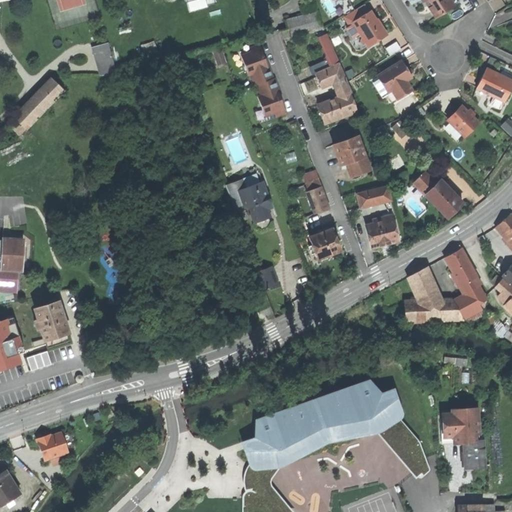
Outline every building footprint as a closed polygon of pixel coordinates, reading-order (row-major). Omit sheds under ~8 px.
[(424,0),(431,11),(449,0),(448,0),(424,0)] [(444,12),(453,7),(449,0),(431,11),(435,17),(444,12)] [(363,4),(344,16),(349,25),(354,22),(361,32),(359,33),(360,35),(361,37),(361,41),(365,42),(367,45),(377,39),(378,36),(381,37),(386,34),(380,24),(378,25),(376,22),(375,20),(376,19),(370,11),(368,12),(363,4)] [(286,18),(288,25),(320,17),(318,9),(286,18)] [(279,30),(282,38),(324,26),(321,19),(279,30)] [(356,37),(360,35),(359,33),(361,32),(354,22),(349,25),(350,25),(346,28),(352,38),(356,36),(356,37)] [(320,36),(333,66),(339,64),(340,63),(327,33),(320,36)] [(107,40),(94,44),(103,75),(116,71),(107,40)] [(392,53),(401,48),(398,42),(389,47),(392,53)] [(251,52),(242,56),(249,74),(250,74),(254,85),(256,85),(273,78),(269,67),(267,67),(265,61),(259,45),(250,48),(251,52)] [(216,48),(218,55),(224,53),(221,46),(216,48)] [(313,67),(316,73),(330,68),(327,61),(313,67)] [(405,69),(401,61),(371,80),(381,96),(391,89),(397,99),(411,90),(405,80),(410,77),(405,69)] [(335,85),(339,83),(345,80),(339,64),(333,66),(330,68),(316,73),(318,80),(321,87),(334,82),(335,85)] [(476,88),(504,102),(511,85),(511,82),(499,76),(500,74),(486,68),(481,79),(476,88)] [(35,94),(47,106),(62,90),(50,78),(35,94)] [(275,78),(273,78),(256,85),(260,96),(258,97),(265,116),(275,112),(276,116),(286,113),(280,96),(278,90),(279,90),(275,78)] [(339,83),(343,95),(349,93),(350,92),(345,80),(339,83)] [(349,93),(343,95),(350,114),(356,111),(349,93)] [(26,128),(47,106),(35,94),(13,116),(24,127),(26,128)] [(343,95),(339,97),(346,115),(350,114),(343,95)] [(339,97),(317,105),(324,123),(346,115),(339,97)] [(448,120),(464,136),(478,122),(472,117),(475,114),(469,109),(467,111),(461,106),(455,112),(448,120)] [(19,133),(24,127),(13,116),(6,123),(13,130),(14,129),(19,133)] [(511,117),(503,125),(511,133),(511,117)] [(396,123),(406,134),(412,128),(401,118),(396,123)] [(401,139),(406,134),(396,123),(390,128),(401,139)] [(383,125),(370,130),(377,146),(380,145),(377,136),(386,132),(383,125)] [(345,162),(350,176),(369,169),(357,136),(338,143),(344,159),(345,162)] [(339,161),(344,159),(338,143),(333,145),(339,161)] [(301,173),(316,212),(329,208),(314,168),(301,173)] [(413,182),(425,195),(434,186),(422,173),(413,182)] [(245,187),(241,178),(232,182),(236,184),(239,190),(245,187)] [(425,195),(447,218),(455,210),(462,203),(440,180),(434,186),(425,195)] [(248,207),(254,223),(262,220),(270,217),(267,209),(272,207),(262,181),(245,187),(239,190),(236,191),(242,205),(243,208),(248,207)] [(234,208),(242,205),(236,191),(239,190),(236,184),(232,182),(225,184),(234,208)] [(387,187),(357,194),(360,207),(390,200),(387,187)] [(71,206),(75,218),(87,214),(83,201),(71,206)] [(502,221),(495,227),(506,239),(511,245),(511,217),(510,214),(502,221)] [(375,223),(366,225),(371,247),(383,244),(397,241),(392,219),(391,219),(375,223)] [(322,232),(309,237),(312,245),(315,253),(317,259),(319,259),(321,261),(327,258),(327,255),(339,251),(335,240),(331,229),(329,230),(322,232)] [(2,242),(0,241),(0,287),(17,288),(18,269),(22,270),(24,240),(3,238),(2,242)] [(452,252),(444,257),(459,285),(476,276),(469,264),(468,261),(460,248),(452,252)] [(511,264),(501,275),(511,285),(511,264)] [(272,267),(258,272),(264,288),(278,283),(272,267)] [(407,277),(416,298),(423,297),(437,294),(433,284),(431,285),(423,268),(407,277)] [(481,285),(476,276),(459,285),(464,294),(478,286),(481,285)] [(494,287),(500,292),(507,285),(501,279),(494,287)] [(501,300),(505,304),(511,295),(511,289),(507,285),(500,292),(496,296),(501,300)] [(486,300),(478,286),(464,294),(459,297),(466,310),(478,304),(486,300)] [(437,294),(423,297),(423,305),(439,302),(437,294)] [(503,305),(511,312),(511,311),(511,295),(505,304),(503,305)] [(462,320),(469,316),(466,310),(459,297),(451,301),(462,320)] [(58,301),(34,309),(37,319),(40,329),(43,338),(44,338),(66,331),(67,330),(58,301)] [(404,321),(425,321),(424,308),(418,308),(417,301),(403,302),(404,321)] [(425,321),(462,320),(451,301),(444,303),(439,305),(439,302),(423,305),(424,308),(425,321)] [(481,309),(478,304),(466,310),(469,316),(481,309)] [(0,368),(20,362),(14,346),(13,343),(20,340),(14,322),(7,324),(6,320),(0,321),(0,368)] [(502,333),(508,337),(511,332),(511,327),(509,325),(502,333)] [(69,340),(66,331),(44,338),(47,347),(57,344),(69,340)] [(47,351),(27,358),(31,370),(51,364),(47,351)] [(367,378),(254,418),(256,425),(242,430),(245,439),(237,442),(243,456),(249,467),(255,469),(280,467),(329,446),(380,433),(401,420),(403,415),(399,401),(392,383),(371,390),(367,378)] [(444,442),(455,441),(455,434),(467,434),(468,441),(474,441),(474,433),(478,432),(477,408),(453,409),(453,410),(443,410),(443,413),(442,413),(444,442)] [(37,438),(44,460),(68,452),(61,433),(50,437),(46,438),(45,436),(37,438)] [(455,443),(464,442),(464,441),(468,441),(467,434),(455,434),(455,441),(455,443)] [(468,441),(464,441),(464,442),(465,453),(465,459),(465,467),(474,467),(484,466),(483,440),(474,441),(468,441)] [(140,467),(134,473),(139,477),(144,472),(140,467)] [(243,498),(242,511),(292,511),(271,485),(271,481),(272,478),(280,467),(255,469),(249,467),(246,473),(244,481),(245,487),(247,492),(243,495),(243,498)] [(0,506),(20,494),(6,471),(0,474),(0,506)]
